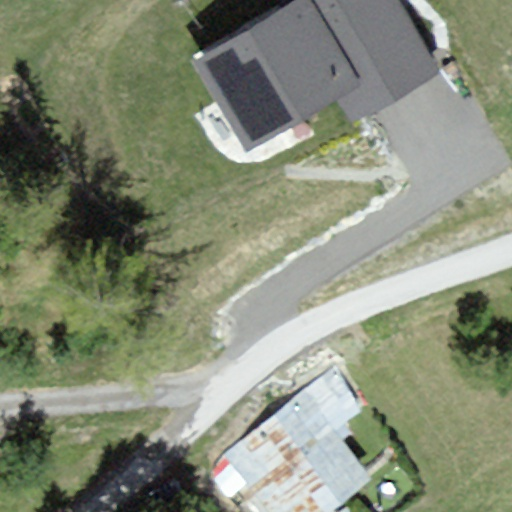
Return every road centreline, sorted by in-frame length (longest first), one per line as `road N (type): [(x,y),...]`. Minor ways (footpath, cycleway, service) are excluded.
road 1 (residential): [(511,248),(352,304),(273,348),(221,391)]
road 2 (residential): [(221,391),(0,411)]
road 3 (residential): [(221,391),(87,511)]
